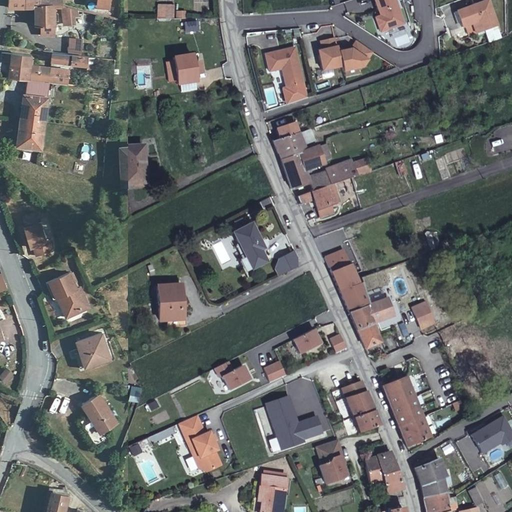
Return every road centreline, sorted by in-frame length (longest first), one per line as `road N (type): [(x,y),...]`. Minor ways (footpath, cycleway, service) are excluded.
road 1 (residential): [(229,24),(269,160),(370,381),(415,511)]
road 2 (residential): [(229,24),(332,16),(408,60),(427,48),(424,0)]
road 3 (residential): [(28,409),(32,325),(0,238)]
